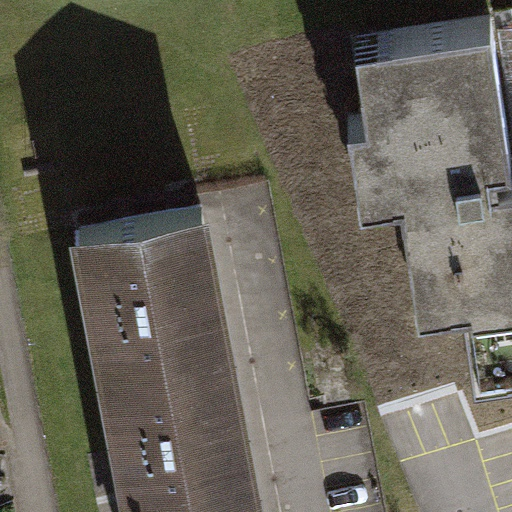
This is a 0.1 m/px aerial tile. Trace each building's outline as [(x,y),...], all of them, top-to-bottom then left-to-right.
[(423,315),(469,308),(511,302),(511,178),(496,181),(493,165),(511,163),(492,23),(360,41),(371,117),(351,120),(361,198),(406,192),(423,315)] [(228,352),(202,213),(72,238),(99,376),(228,352)] [(511,302),(469,308),(477,363),(511,358),(511,302)] [(137,511),(255,490),(228,352),(99,376),(124,511),(137,511)] [(258,511),(255,490),(137,511),(258,511)]
